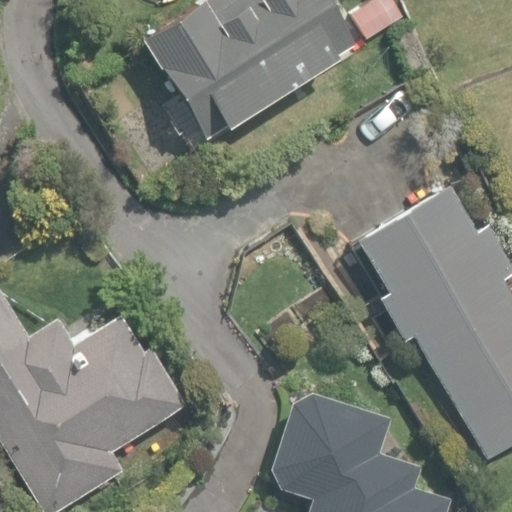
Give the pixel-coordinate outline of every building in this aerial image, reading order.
[(193,0),(137,35),(200,136),(350,43),(322,0),(193,0)] [(364,0),(346,12),(361,36),(397,14),(388,0),(364,0)] [(407,335),(483,458),(511,439),(511,297),(500,278),(511,272),(480,221),(469,227),(432,176),(344,234),(376,284),(367,290),(398,340),(407,335)] [(0,449),(38,511),(42,511),(117,466),(106,448),(180,402),(145,345),(139,349),(116,311),(68,341),(52,315),(21,334),(0,298),(0,449)] [(440,511),(446,496),(409,484),(416,464),(373,450),(384,415),(307,390),(285,400),(264,466),(274,486),(306,497),(301,511),(300,511),(440,511)]
